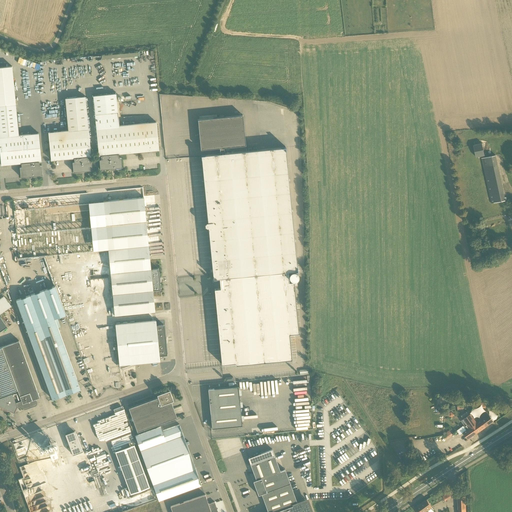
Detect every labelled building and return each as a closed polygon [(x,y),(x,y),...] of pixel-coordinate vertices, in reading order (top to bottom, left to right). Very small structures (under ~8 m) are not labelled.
[(12,66),(0,67),(0,104),(16,103),(12,66)] [(100,159),(96,160),(96,166),(100,166),(100,170),(122,167),(121,157),(119,158),(119,154),(159,150),(156,121),(119,125),(118,111),(116,93),(93,95),(95,113),(99,156),(101,155),(101,159),(100,159)] [(92,167),(96,166),(96,160),(89,160),(89,157),(91,156),(89,136),(85,96),(65,98),(68,130),(48,132),(49,140),(51,160),(74,158),(74,162),(72,162),(73,172),(92,170),(92,167)] [(20,167),(20,172),(21,177),(43,175),(42,165),(39,165),(39,161),(41,161),(39,133),(19,135),(16,103),(0,104),(0,147),(2,165),(19,163),(21,163),(22,167),(20,167)] [(202,161),(203,170),(213,279),(220,278),(220,288),(214,289),(222,364),(236,363),(236,364),(292,359),(290,334),(299,333),(294,282),(289,282),(288,271),(298,271),(286,147),(267,149),(225,153),(224,147),(247,145),(244,115),(198,119),(201,149),(220,147),(221,154),(207,155),(201,155),(202,161)] [(286,129),(275,128),(274,135),(285,136),(286,129)] [(476,144),(477,156),(486,156),(486,143),(476,144)] [(491,203),(505,200),(496,155),(481,158),(491,203)] [(107,239),(148,235),(144,197),(104,201),(107,239)] [(151,269),(148,235),(107,239),(111,273),(111,277),(159,273),(158,269),(151,269)] [(159,277),(159,273),(111,277),(115,315),(155,311),(153,290),(160,290),(160,281),(161,281),(160,277),(159,277)] [(52,399),(80,389),(54,317),(65,313),(55,286),(16,300),(52,399)] [(0,298),(0,313),(11,306),(4,296),(0,298)] [(156,326),(156,321),(115,324),(119,366),(120,368),(135,363),(159,360),(159,355),(167,355),(166,342),(167,342),(166,337),(166,338),(165,338),(164,325),(156,326)] [(36,399),(40,397),(19,341),(0,347),(0,405),(4,407),(3,408),(6,410),(7,409),(14,412),(17,406),(25,409),(36,405),(37,403),(36,399)] [(212,428),(242,425),(238,386),(208,389),(212,428)] [(169,393),(169,391),(157,395),(158,397),(129,408),(137,432),(177,417),(171,402),(174,401),(171,392),(169,393)] [(468,439),(489,424),(494,421),(489,414),(487,411),(485,412),(475,419),(471,413),(469,415),(467,412),(461,415),(464,419),(461,420),(464,425),(457,430),(461,434),(463,433),(468,439)] [(162,431),(161,426),(135,436),(159,500),(202,485),(180,424),(162,431)] [(445,439),(451,435),(454,434),(451,429),(442,435),(445,439)] [(73,455),(83,451),(76,433),(66,437),(73,455)] [(49,449),(48,445),(44,446),(45,451),(48,450),(51,458),(58,455),(55,447),(49,449)] [(261,453),(263,460),(252,464),(250,457),(248,458),(251,464),(256,480),(253,481),(258,495),(262,494),(268,511),(311,511),(307,500),(298,504),(285,469),(280,471),(274,455),(272,449),(261,453)] [(131,494),(150,487),(139,458),(120,465),(131,494)] [(445,501),(451,497),(448,493),(442,496),(445,501)] [(209,504),(205,494),(170,506),(172,511),(218,511),(215,502),(209,504)] [(457,511),(465,511),(465,496),(457,497),(457,511)] [(426,511),(432,507),(427,499),(415,508),(417,511),(426,511)]
